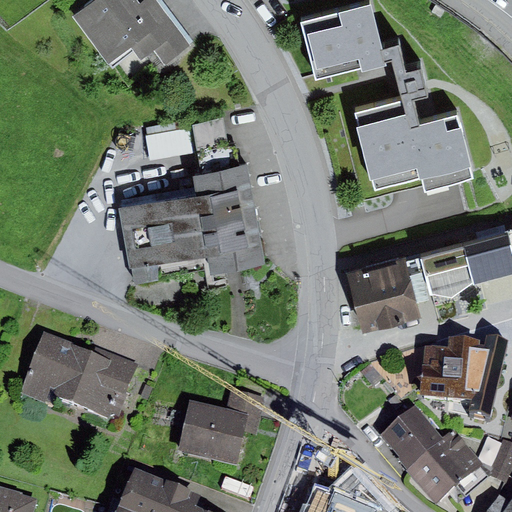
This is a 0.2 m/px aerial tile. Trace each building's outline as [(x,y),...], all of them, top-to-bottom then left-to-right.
[(135,0),(97,0),(72,19),(109,69),(132,51),(141,63),(155,52),(164,64),(188,47),(153,0),(147,0),(140,5),(135,0)] [(371,8),(301,25),(315,83),(385,66),(381,53),(371,8)] [(399,48),(381,53),(385,66),(391,64),(402,104),(409,131),(420,128),(414,103),(428,99),(421,72),(406,76),(399,48)] [(402,104),(354,116),(374,193),(422,180),(409,131),(402,104)] [(420,128),(409,131),(422,180),(426,194),(475,179),(457,117),(420,128)] [(188,129),(146,136),(150,160),(192,153),(188,129)] [(196,199),(122,213),(132,268),(207,254),(211,275),(236,270),(264,265),(245,167),(240,168),(236,145),(196,152),(200,177),(192,178),(196,199)] [(511,270),(511,247),(508,229),(425,248),(434,288),(511,270)] [(406,248),(348,263),(363,321),(422,305),(417,288),(429,285),(422,258),(409,261),(406,248)] [(96,354),(44,333),(20,393),(49,404),(51,397),(110,420),(112,414),(118,417),(139,365),(98,349),(96,354)] [(448,347),(425,344),(421,394),(495,401),(499,360),(492,359),(493,348),(479,347),(479,340),(449,337),(448,347)] [(142,397),(149,400),(153,388),(146,385),(142,397)] [(233,390),(228,410),(248,415),(261,418),(266,398),(233,390)] [(228,410),(190,401),(178,452),(237,465),(248,415),(228,410)] [(380,435),(409,469),(444,439),(416,405),(380,435)] [(444,439),(409,469),(438,503),(482,463),(453,431),(444,439)] [(511,442),(504,439),(489,476),(506,483),(511,467),(511,442)] [(200,495),(136,468),(117,511),(213,511),(196,505),(200,495)] [(0,511),(34,511),(39,499),(23,495),(23,493),(0,486),(0,511)] [(499,496),(488,511),(511,511),(511,500),(510,503),(499,496)] [(367,503),(362,511),(377,511),(379,511),(379,509),(367,503)]
